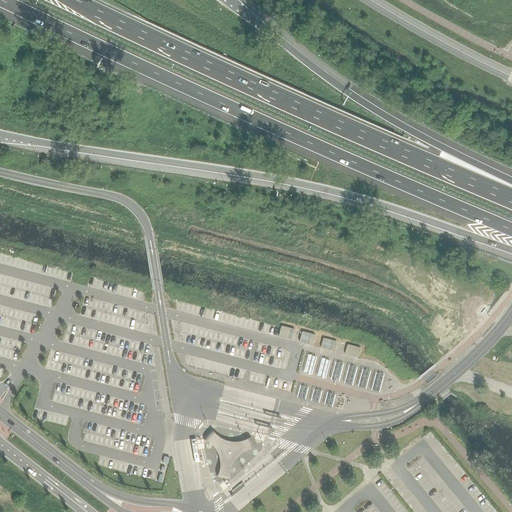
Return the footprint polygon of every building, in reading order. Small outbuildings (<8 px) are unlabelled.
[(281,327),(279,337),(292,340),(295,330),(281,327)] [(302,332),(299,342),(313,346),(315,336),(302,332)] [(323,339),(321,348),(334,352),(336,342),(323,339)] [(347,345),(345,355),(358,358),(360,349),(347,345)] [(216,452),(218,456),(220,461),(220,464),(220,468),(219,473),(218,478),(224,480),(231,480),(231,476),(231,470),(233,466),(236,460),(239,457),(245,454),(248,452),(255,451),(255,449),(254,443),(252,438),(246,441),(242,443),(237,443),(233,443),(228,443),(222,440),(219,438),(214,433),(211,434),(209,436),(207,439),(206,441),(210,444),(213,448),(216,452)]
